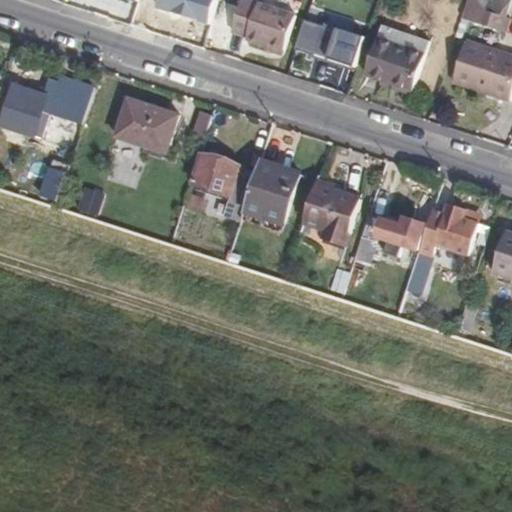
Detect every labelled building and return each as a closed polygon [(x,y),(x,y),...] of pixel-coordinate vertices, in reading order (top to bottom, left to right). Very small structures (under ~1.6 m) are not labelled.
[(246,43),(267,49),(285,55),(296,17),(245,0),(243,0),(232,34),(248,39),(246,43)] [(466,0),(460,19),(471,23),(476,8),(504,18),(510,0),(506,0),(466,0)] [(509,19),(504,18),(476,8),(471,23),(503,34),(509,19)] [(357,68),(367,34),(307,16),(297,50),(357,68)] [(425,55),(377,39),(365,76),(413,93),(425,55)] [(511,56),(466,42),(452,83),(508,103),(511,92),(511,56)] [(283,59),(285,55),(267,49),(266,53),(283,59)] [(84,126),(95,92),(76,86),(65,120),(84,126)] [(0,128),(0,129),(34,140),(40,122),(48,101),(13,89),(0,128)] [(166,160),(179,120),(128,104),(115,144),(166,160)] [(194,138),(205,141),(212,120),(201,117),(194,138)] [(47,124),(40,122),(34,140),(41,143),(47,124)] [(245,212),(258,175),(203,158),(194,189),(230,200),(224,218),(242,223),(245,212)] [(261,165),(258,175),(245,212),(284,225),(284,226),(300,177),(289,174),(287,180),(276,178),(279,170),(261,165)] [(52,166),(40,195),(59,202),(70,174),(52,166)] [(289,174),(279,170),(276,178),(287,180),(289,174)] [(118,192),(123,176),(115,173),(110,189),(118,192)] [(360,201),(315,186),(303,224),(327,231),(324,241),(346,249),(360,201)] [(89,198),(84,214),(102,219),(107,204),(89,198)] [(434,212),(413,276),(426,280),(435,248),(467,259),(478,228),(462,222),(465,213),(447,207),(444,216),(434,212)] [(280,235),(284,225),(245,212),(242,223),(280,235)] [(481,218),(465,213),(462,222),(478,228),(481,218)] [(365,279),(378,240),(384,222),(369,217),(351,275),(365,279)] [(407,229),(384,222),(378,240),(386,243),(381,255),(398,260),(402,248),(418,254),(426,230),(409,224),(407,229)] [(493,277),(511,282),(511,236),(507,234),(493,277)] [(410,287),(416,269),(392,261),(377,308),(401,316),(410,287)] [(426,280),(413,276),(410,287),(423,291),(426,280)] [(466,307),(459,331),(467,334),(475,310),(466,307)]
